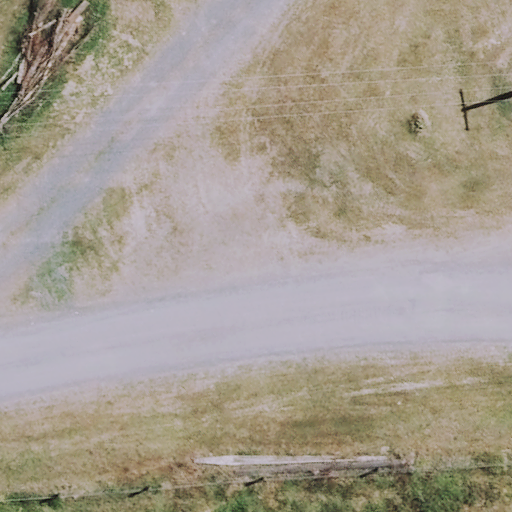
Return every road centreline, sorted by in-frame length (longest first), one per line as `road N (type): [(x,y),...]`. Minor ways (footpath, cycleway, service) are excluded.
road 1 (track): [(511,278),(232,292),(0,342)]
road 2 (track): [(0,249),(80,176),(237,0)]
